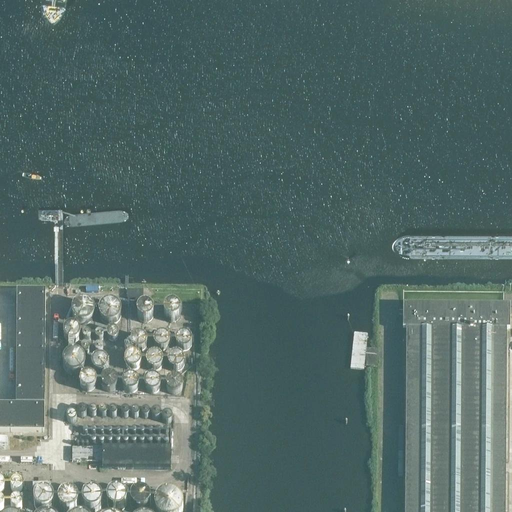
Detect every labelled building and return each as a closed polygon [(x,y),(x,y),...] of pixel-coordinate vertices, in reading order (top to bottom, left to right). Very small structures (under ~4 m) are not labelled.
[(0,432),(44,432),(45,292),(17,292),(16,405),(0,404),(0,432)] [(94,316),(94,314),(94,311),(92,308),(91,306),(89,305),(87,304),(85,303),(83,303),(81,303),(78,304),(76,305),(74,307),(73,310),(72,312),(72,314),(72,318),(74,321),(76,323),(79,325),(81,325),(83,326),(86,325),(89,324),(91,322),(93,320),(94,318),(94,316)] [(121,314),(121,312),(120,309),(118,307),(117,306),(115,305),(111,304),(109,304),(107,304),(105,305),(103,306),(102,308),(100,310),(99,312),(99,315),(99,317),(99,319),(100,321),(102,323),(104,325),(106,326),(109,327),(110,327),(114,326),(116,325),(118,323),(119,322),(121,318),(121,317),(121,314)] [(151,309),(150,309),(148,308),(147,307),(144,307),(143,307),(141,309),(139,310),(138,312),(137,313),(137,314),(137,317),(137,318),(138,320),(138,321),(140,323),(142,324),(144,324),(147,324),(148,324),(150,323),(151,322),(153,319),(153,318),(154,316),(153,314),(153,313),(152,311),(151,309)] [(178,309),(176,308),(173,307),(171,307),(169,307),(167,309),(165,310),(164,312),(164,313),(164,315),(164,317),(165,320),(165,321),(167,322),(168,323),(170,324),(171,324),(173,324),(174,324),(176,323),(178,322),(179,320),(180,318),(181,316),(180,314),(180,313),(179,311),(178,309)] [(504,511),(506,333),(506,332),(510,332),(510,307),(403,307),(402,332),(404,332),(404,331),(406,331),(404,511),(504,511)] [(77,328),(75,327),(72,326),(70,326),(68,327),(66,329),(65,330),(63,333),(63,334),(63,336),(64,339),(65,341),(67,343),(69,344),(72,344),(75,343),(77,342),(78,341),(79,340),(80,339),(80,337),(80,335),(80,334),(80,331),(79,330),(77,328)] [(118,334),(117,332),(116,331),(114,331),(113,331),(112,331),(111,331),(110,331),(109,332),(108,333),(107,334),(107,335),(107,336),(107,338),(108,340),(109,340),(110,341),(111,342),(113,342),(114,342),(115,341),(116,340),(117,340),(118,338),(118,337),(118,336),(118,334)] [(90,336),(90,335),(89,335),(88,334),(87,334),(86,334),(85,334),(84,334),(84,335),(83,336),(82,336),(82,337),(82,338),(82,339),(83,340),(83,341),(84,341),(85,342),(86,342),(87,342),(88,342),(89,341),(90,340),(90,338),(90,337),(90,336)] [(102,335),(101,334),(100,334),(99,334),(98,334),(97,334),(96,335),(95,337),(95,338),(95,340),(96,341),(97,342),(98,342),(99,342),(100,342),(101,342),(102,341),(103,340),(103,339),(103,338),(103,337),(103,336),(102,335)] [(144,338),(143,337),(140,337),(138,336),(137,337),(135,337),(133,339),(132,339),(131,341),(131,342),(130,344),(131,346),(131,348),(132,349),(133,350),(135,352),(137,353),(139,353),(141,352),(143,351),(144,351),(145,349),(146,348),(147,346),(147,344),(147,343),(146,341),(145,339),(144,338)] [(169,341),(168,339),(166,337),(165,337),(163,336),(161,336),(160,336),(158,337),(156,338),(154,340),(154,342),(153,344),(153,345),(154,347),(155,349),(156,350),(157,351),(159,352),(160,352),(162,352),(164,352),(166,351),(167,350),(168,349),(169,347),(169,346),(170,344),(170,342),(169,341)] [(190,339),(188,337),(185,336),(183,336),(182,336),(180,336),(178,337),(177,338),(176,340),(175,343),(175,344),(175,346),(176,348),(177,349),(179,351),(181,352),(184,353),(185,352),(187,352),(189,350),(190,349),(191,347),(192,345),(191,343),(191,341),(190,339)] [(89,349),(88,348),(87,347),(86,347),(85,347),(84,347),(83,347),(82,348),(81,348),(81,349),(81,350),(81,351),(81,352),(81,353),(82,354),(83,355),(84,355),(85,355),(87,355),(88,354),(89,353),(89,352),(89,350),(89,349)] [(102,350),(102,349),(102,348),(101,348),(100,347),(99,347),(98,347),(97,347),(95,348),(95,350),(94,351),(94,352),(95,353),(96,354),(96,355),(97,355),(99,355),(100,355),(101,355),(101,354),(102,353),(102,352),(103,351),(102,350)] [(116,350),(115,349),(114,348),(113,348),(112,347),(110,348),(109,348),(108,349),(107,350),(106,351),(106,352),(106,354),(107,356),(108,357),(109,358),(110,358),(112,359),(113,358),(114,358),(115,357),(116,356),(117,355),(117,353),(117,352),(117,351),(116,350)] [(85,368),(85,364),(85,362),(84,360),(83,358),(81,356),(79,355),(76,354),(73,353),(71,354),(69,355),(66,356),(64,359),(63,361),(62,363),(62,365),(63,368),(63,370),(66,373),(67,375),(69,375),(71,376),(74,376),(76,376),(78,375),(80,374),(82,373),(83,371),(85,368)] [(139,358),(138,357),(136,356),(134,355),(132,355),(129,356),(128,357),(127,358),(126,359),(125,361),(125,362),(124,364),(125,366),(125,368),(127,369),(128,371),(130,372),(131,372),(134,372),(136,372),(138,371),(140,368),(141,366),(141,365),(141,363),(141,361),(140,359),(139,358)] [(162,361),(161,359),(160,357),(157,356),(155,355),(152,356),(150,357),(148,358),(147,359),(146,361),(146,362),(146,365),(146,366),(147,368),(148,370),(149,371),(151,372),(153,373),(154,373),(156,373),(158,372),(160,370),(162,369),(163,367),(163,366),(163,363),(162,361)] [(184,361),(183,359),(181,357),(179,356),(177,356),(175,356),(172,357),(171,358),(169,359),(168,361),(168,363),(168,365),(168,367),(169,369),(170,371),(172,372),(175,373),(177,373),(179,372),(181,372),(182,370),(183,369),(184,368),(184,366),(184,363),(184,361)] [(107,363),(106,361),(104,360),(103,359),(101,358),(100,358),(98,358),(96,359),(95,360),(94,361),(93,362),(92,364),(91,366),(91,367),(92,370),(93,371),(94,372),(96,374),(97,375),(100,375),(102,374),(103,374),(105,373),(106,372),(107,370),(108,369),(108,367),(108,365),(107,363)] [(94,378),(92,377),(90,376),(89,376),(87,376),(85,377),(83,378),(82,380),(81,381),(80,383),(80,385),(80,386),(81,389),(82,389),(84,391),(85,392),(87,392),(89,392),(90,392),(92,392),(94,390),(95,389),(95,388),(96,386),(96,384),(96,383),(95,381),(95,380),(94,378)] [(139,385),(138,383),(137,381),(136,380),(133,378),(130,378),(129,378),(127,378),(126,379),(125,380),(124,381),(122,382),(122,384),(122,385),(122,387),(122,389),(123,390),(124,392),(125,393),(127,394),(129,394),(131,395),(133,394),(134,393),(136,392),(137,391),(138,389),(138,388),(139,385)] [(161,388),(161,385),(160,383),(159,381),(158,380),(155,379),(154,378),(151,378),(149,379),(148,380),(147,381),(145,382),(144,384),(144,387),(144,388),(144,390),(146,392),(148,394),(149,395),(151,395),(152,395),(155,395),(156,394),(158,393),(159,392),(160,391),(160,390),(161,388)] [(181,383),(179,381),(177,380),(175,379),(173,379),(171,380),(169,381),(167,383),(166,385),(166,387),(166,389),(166,390),(167,392),(168,394),(170,395),(172,396),(174,396),(175,396),(177,395),(179,395),(180,393),(182,392),(182,390),(183,388),(183,387),(182,385),(181,383)] [(85,410),(83,410),(82,409),(81,409),(80,410),(79,410),(78,412),(77,413),(77,414),(77,415),(78,416),(78,417),(79,418),(80,418),(81,419),(82,419),(83,418),(84,418),(85,417),(86,416),(86,414),(86,413),(86,412),(85,411),(85,410)] [(92,410),(91,410),(90,410),(89,411),(89,412),(88,413),(88,414),(89,415),(89,416),(90,417),(91,417),(92,418),(93,418),(94,418),(95,417),(96,416),(96,415),(97,414),(97,413),(96,412),(96,411),(95,411),(94,410),(93,410),(92,410)] [(102,410),(101,410),(100,411),(99,411),(99,412),(99,413),(99,414),(99,415),(99,416),(100,417),(101,417),(102,418),(103,418),(104,418),(105,417),(106,416),(107,414),(107,413),(106,412),(106,411),(105,410),(103,410),(102,410)] [(115,411),(114,410),(113,410),(112,410),(111,410),(110,411),(109,412),(109,414),(109,415),(109,416),(109,417),(110,417),(111,418),(112,418),(113,418),(114,418),(115,417),(116,416),(117,415),(117,414),(117,413),(116,412),(115,411)] [(128,412),(127,411),(126,411),(125,410),(124,411),(123,411),(122,412),(121,412),(121,413),(121,415),(121,416),(121,417),(122,417),(122,418),(123,418),(124,419),(125,419),(126,418),(127,418),(128,417),(129,416),(129,415),(129,414),(129,413),(128,412)] [(139,413),(138,412),(137,411),(136,411),(135,411),(134,411),(133,411),(132,412),(131,413),(131,414),(131,416),(131,417),(132,418),(133,418),(134,419),(135,419),(136,419),(137,419),(137,418),(138,418),(139,417),(139,416),(139,414),(139,413)] [(148,412),(147,411),(146,411),(145,411),(143,411),(142,412),(142,413),(141,414),(141,415),(141,416),(142,417),(142,418),(143,419),(144,419),(145,419),(146,419),(147,419),(148,418),(148,417),(149,416),(149,415),(149,414),(148,413),(148,412)] [(157,412),(156,411),(155,411),(154,412),(153,412),(152,414),(151,415),(151,416),(151,417),(152,419),(153,419),(154,420),(155,421),(156,421),(157,420),(158,420),(159,419),(160,418),(160,417),(160,416),(160,415),(160,414),(159,413),(158,412),(157,412)] [(76,418),(76,417),(75,416),(74,415),(73,415),(71,414),(70,415),(69,415),(68,416),(67,417),(67,418),(66,419),(66,421),(67,422),(68,423),(69,424),(70,424),(71,425),(72,425),(73,424),(74,424),(75,423),(76,422),(76,421),(76,419),(76,418)] [(170,415),(169,415),(168,415),(167,415),(166,415),(165,415),(163,416),(162,418),(162,419),(162,420),(162,421),(163,422),(164,424),(165,424),(166,425),(167,425),(168,425),(170,424),(171,423),(171,422),(172,421),(172,419),(172,418),(171,417),(171,416),(170,415)] [(171,470),(171,449),(72,449),(72,463),(102,463),(102,470),(171,470)] [(22,485),(20,483),(19,482),(17,482),(16,482),(14,482),(13,483),(12,484),(11,485),(10,487),(10,488),(11,490),(12,491),(13,493),(14,493),(16,494),(18,494),(18,493),(20,493),(21,491),(22,490),(22,488),(22,487),(22,486),(22,485)] [(43,494),(41,495),(38,496),(36,498),(35,500),(34,502),(34,505),(34,507),(35,509),(36,511),(37,511),(50,511),(52,511),(53,509),(54,506),(54,504),(54,502),(53,500),(51,497),(48,495),(44,494),(43,494)] [(95,494),(93,494),(91,494),(89,494),(87,495),(85,497),(83,499),(83,500),(82,502),(82,506),(83,509),(84,510),(85,511),(98,511),(99,511),(100,510),(101,508),(102,506),(102,503),(101,501),(101,499),(100,498),(98,496),(97,495),(95,494)] [(123,495),(121,494),(118,494),(115,494),(113,495),(111,496),(109,498),(107,501),(107,503),(107,506),(108,508),(109,510),(110,511),(123,511),(124,511),(126,509),(127,507),(127,505),(127,503),(126,500),(125,497),(123,495)] [(77,501),(75,498),(73,496),(71,496),(68,495),(67,495),(64,496),(62,497),(59,500),(58,503),(58,505),(59,508),(59,510),(60,511),(61,511),(74,511),(76,511),(77,509),(78,506),(78,504),(77,502),(77,501)] [(150,508),(150,505),(150,503),(149,500),(148,498),(147,497),(145,496),(142,495),(139,495),(137,495),(135,496),(133,498),(132,499),(131,501),(130,504),(130,506),(131,508),(132,510),(133,511),(147,511),(149,510),(150,508)] [(183,511),(183,509),(183,506),(182,503),(180,501),(177,498),(174,496),(171,495),(167,495),(163,497),(159,499),(157,502),(155,506),(155,508),(154,511),(183,511)] [(21,501),(19,500),(18,500),(16,499),(14,500),(12,501),(12,502),(11,503),(10,504),(10,507),(11,508),(11,509),(12,510),(13,511),(14,511),(16,511),(18,511),(20,511),(21,510),(22,509),(23,508),(23,506),(23,505),(22,503),(21,501)]
